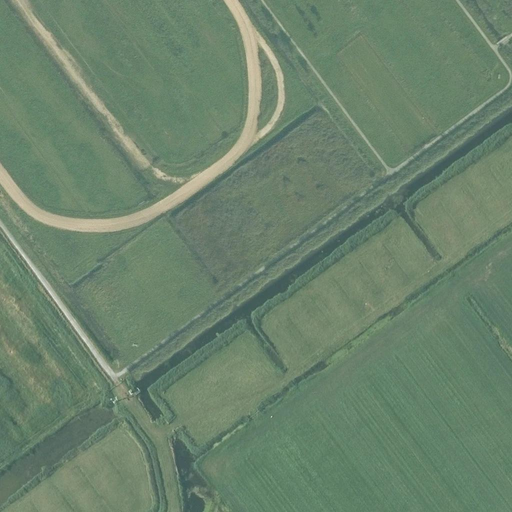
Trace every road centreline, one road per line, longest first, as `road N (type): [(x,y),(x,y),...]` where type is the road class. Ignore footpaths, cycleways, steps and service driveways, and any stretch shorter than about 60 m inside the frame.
road 1 (track): [(111,378),(0,223)]
road 2 (track): [(172,511),(159,441),(111,378)]
